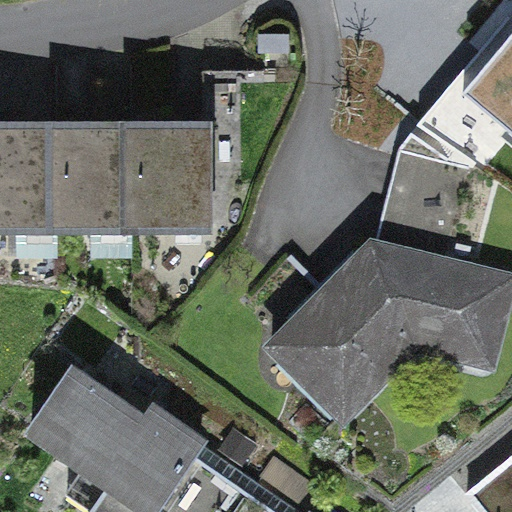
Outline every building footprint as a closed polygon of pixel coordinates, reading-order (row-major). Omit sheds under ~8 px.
[(511,19),(447,98),(511,151),(511,19)] [(389,221),(441,229),(457,130),(405,122),(389,221)] [(242,171),(240,123),(216,124),(218,172),(242,171)] [(0,231),(56,232),(56,131),(0,130),(0,231)] [(131,232),(131,130),(56,131),(56,232),(131,232)] [(206,231),(206,130),(131,130),(131,232),(206,231)] [(511,275),(365,240),(264,353),(339,422),(403,351),(497,372),(511,309),(511,275)] [(290,511),(73,364),(23,436),(133,511),(290,511)] [(511,511),(511,458),(464,495),(477,511),(511,511)]
